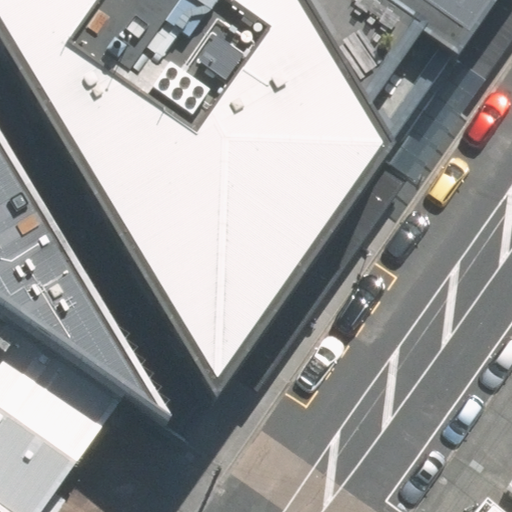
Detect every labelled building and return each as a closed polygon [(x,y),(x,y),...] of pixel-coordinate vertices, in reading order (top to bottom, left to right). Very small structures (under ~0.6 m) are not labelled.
[(232,17),(208,0),(0,0),(0,190),(145,440),(400,95),(232,17)] [(471,0),(208,0),(232,17),(400,95),(471,0)] [(0,369),(89,432),(0,282),(0,369)] [(0,511),(36,511),(89,432),(0,369),(0,511)] [(511,511),(511,485),(493,511),(511,511)]
